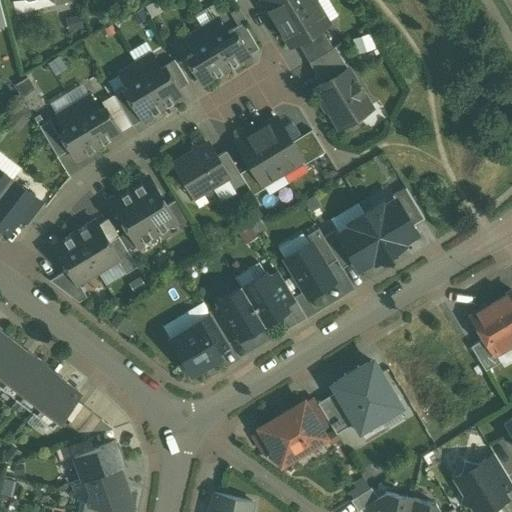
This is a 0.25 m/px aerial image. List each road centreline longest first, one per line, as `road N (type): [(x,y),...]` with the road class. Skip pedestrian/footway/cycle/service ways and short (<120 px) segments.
road 1 (residential): [(188,422),(511,225)]
road 2 (residential): [(1,280),(74,183),(283,74)]
road 3 (residential): [(1,280),(188,422)]
road 4 (residential): [(188,422),(307,511)]
